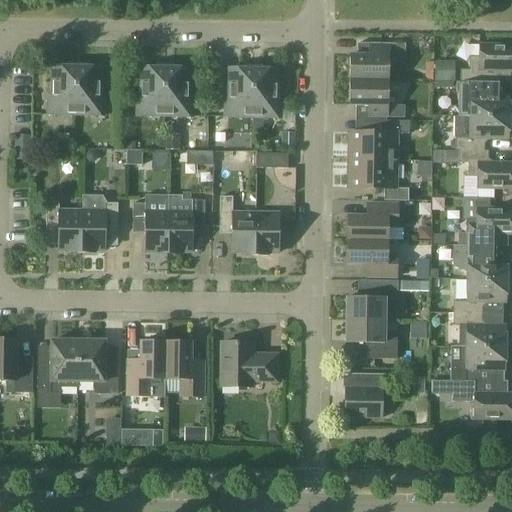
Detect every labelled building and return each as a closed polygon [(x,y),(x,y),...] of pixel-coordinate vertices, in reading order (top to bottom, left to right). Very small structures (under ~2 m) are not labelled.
[(350,56),(350,81),(388,81),(388,68),(405,68),(405,45),(369,44),(369,56),(350,56)] [(460,83),(485,84),(489,84),(490,72),(511,72),(511,45),(479,45),(479,57),(469,57),(469,70),(460,70),(460,83)] [(426,61),(426,79),(454,80),(455,62),(426,61)] [(69,71),(69,68),(52,68),(52,101),(48,101),(48,115),(105,116),(105,101),(101,101),(101,68),(85,68),(85,71),(77,71),(77,65),(76,65),(76,71),(69,71)] [(157,72),(157,69),(141,69),(140,102),(137,102),(136,117),(193,117),(193,103),(189,103),(190,69),(173,69),(173,72),(166,72),(166,66),(165,66),(165,72),(157,72)] [(245,73),(245,70),(229,70),(229,103),(225,103),(225,118),(281,118),(281,104),(278,104),(278,70),(262,70),(262,73),(254,73),(254,67),(253,67),(253,73),(245,73)] [(388,96),(388,81),(350,81),(350,106),(368,106),(368,118),(405,118),(405,106),(397,106),(397,96),(388,96)] [(469,117),(511,117),(511,99),(509,100),(509,96),(485,95),(485,84),(460,83),(456,83),(456,91),(458,95),(458,117),(469,117)] [(488,140),(508,140),(508,136),(511,136),(511,117),(469,117),(458,117),(455,117),(454,139),(456,139),(455,150),(459,151),(484,151),(484,147),(484,145),(488,141),(488,140)] [(349,133),(349,161),(397,162),(397,134),(410,134),(410,122),(386,122),(386,134),(349,133)] [(442,164),(442,151),(432,151),(432,163),(442,164)] [(484,151),(459,151),(459,163),(467,163),(467,177),(477,178),(477,190),(511,190),(511,163),(491,163),(491,162),(488,159),(488,152),(484,151)] [(288,169),(288,155),(257,155),(256,169),(288,169)] [(396,189),(397,162),(349,161),(348,189),(385,190),(385,202),(409,202),(409,189),(396,189)] [(82,196),(82,212),(82,254),(94,254),(95,252),(105,252),(105,236),(117,236),(118,204),(108,204),(104,196),(82,196)] [(242,256),(255,256),(256,214),(232,214),(233,200),(221,200),(220,232),(232,232),(232,254),(242,254),(242,256)] [(169,213),(168,255),(181,255),(181,253),(192,253),(192,229),(204,229),(204,201),(180,201),(180,213),(169,213)] [(69,254),(82,254),(82,212),(59,212),(59,203),(46,203),(46,227),(58,227),(58,251),(69,251),(69,254)] [(347,217),(347,241),(387,241),(387,227),(397,228),(397,205),(367,204),(367,217),(347,217)] [(155,255),(168,255),(169,213),(145,213),(146,205),(134,205),(133,228),(145,229),(145,252),(156,253),(155,255)] [(458,246),(483,247),(487,247),(487,235),(511,235),(511,209),(476,209),(476,221),(466,221),(466,234),(458,234),(458,246)] [(279,214),(256,214),(255,256),(268,256),(268,254),(279,254),(279,214)] [(387,255),(387,241),(347,241),(347,265),(366,265),(366,278),(396,278),(396,256),(387,255)] [(507,259),(504,259),(483,259),(483,247),(458,246),(454,246),(454,259),(453,268),(467,273),(467,281),(506,281),(507,259)] [(347,298),(346,321),(385,321),(385,310),(398,310),(398,281),(374,281),(374,299),(347,298)] [(506,281),(467,281),(466,302),(453,302),(453,314),(482,315),(482,314),(502,314),(502,303),(506,303),(506,281)] [(465,348),(505,349),(506,327),(484,326),(484,321),(482,321),(482,318),(482,315),(453,314),(453,326),(459,326),(458,348),(465,348)] [(385,333),(385,321),(346,321),(346,343),(373,344),(373,360),(397,360),(398,333),(385,333)] [(150,380),(165,380),(166,343),(164,343),(164,338),(151,338),(151,343),(140,342),(140,361),(127,361),(127,397),(149,397),(150,380)] [(0,340),(0,381),(6,382),(6,394),(32,394),(33,364),(16,364),(17,341),(0,340)] [(51,341),(51,350),(51,364),(38,364),(37,394),(37,409),(60,409),(60,388),(77,388),(77,383),(78,342),(51,341)] [(78,342),(77,383),(95,383),(95,395),(117,395),(118,365),(105,365),(105,342),(78,342)] [(191,343),(166,343),(165,380),(181,381),(181,398),(203,398),(204,362),(191,362),(191,343)] [(276,383),(277,356),(253,356),(253,344),(222,344),(221,388),(252,388),(252,382),(276,383)] [(449,382),(456,382),(481,382),(481,370),(505,371),(505,349),(465,348),(458,348),(449,348),(449,382)] [(352,389),(345,389),(344,419),(381,419),(382,391),(385,391),(385,375),(352,375),(352,389)] [(440,395),(440,382),(432,382),(432,395),(440,395)] [(485,382),(481,382),(456,382),(455,395),(474,395),(473,420),(511,420),(511,394),(485,394),(485,382)] [(162,431),(153,431),(153,447),(162,447),(162,431)]
